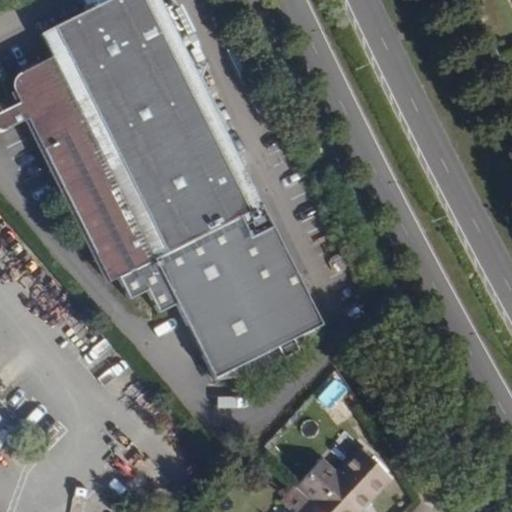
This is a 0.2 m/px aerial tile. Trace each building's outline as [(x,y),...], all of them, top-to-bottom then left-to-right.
[(319,332),(164,0),(101,0),(42,28),(53,50),(17,67),(12,71),(10,74),(11,78),(19,95),(0,104),(0,120),(1,121),(25,110),(102,277),(141,259),(201,387),(319,332)] [(263,103),(238,47),(228,51),(254,107),(263,103)] [(293,489),(302,498),(317,511),(356,511),(386,480),(354,451),(333,474),(319,461),(293,489)] [(84,473),(52,507),(57,511),(63,511),(92,481),(84,473)] [(487,511),(506,502),(496,486),(474,498),(481,511),(487,511)] [(289,511),(317,511),(302,498),(289,511)]
